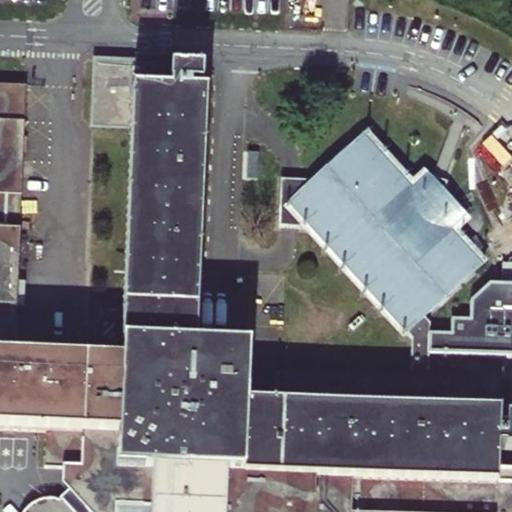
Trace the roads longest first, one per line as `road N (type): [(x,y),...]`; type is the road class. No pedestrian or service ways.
road 1 (unknown): [(259,47),(240,146),(244,297)]
road 2 (unknown): [(97,36),(63,239)]
